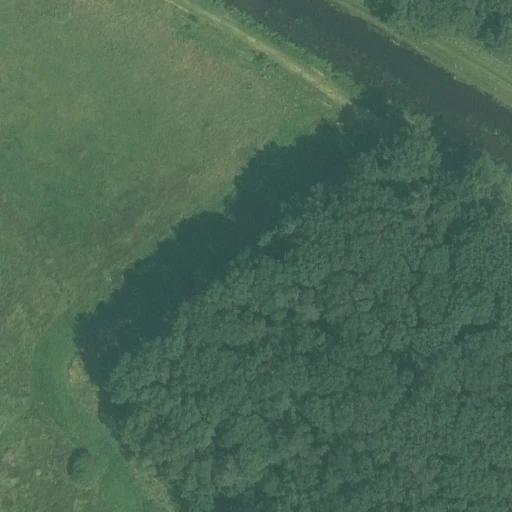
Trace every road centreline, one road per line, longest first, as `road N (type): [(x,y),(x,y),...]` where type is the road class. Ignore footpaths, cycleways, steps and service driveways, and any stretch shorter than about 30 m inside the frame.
road 1 (track): [(394,132),(329,166),(105,349),(101,382),(183,511)]
road 2 (track): [(511,198),(176,0)]
road 3 (track): [(369,0),(511,84)]
